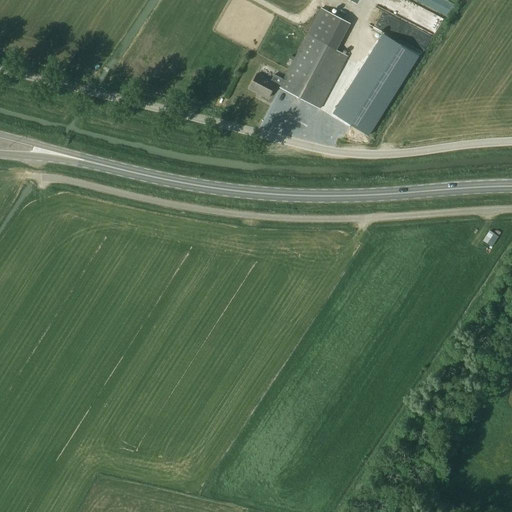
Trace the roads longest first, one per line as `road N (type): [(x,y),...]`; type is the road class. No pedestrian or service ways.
road 1 (unclassified): [(0,68),(342,152),(511,141)]
road 2 (unclassified): [(511,208),(281,219),(43,178)]
road 3 (tertiary): [(511,186),(267,194),(94,163)]
